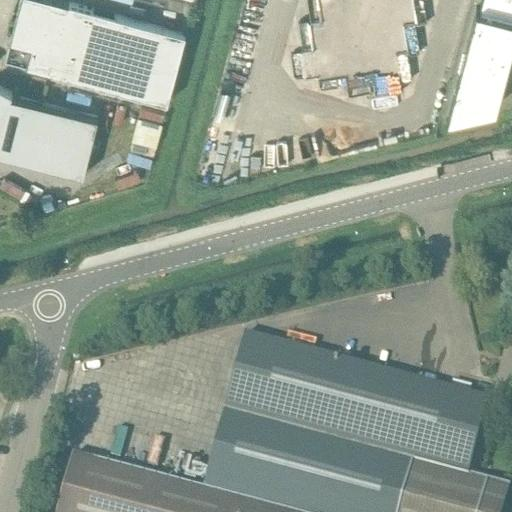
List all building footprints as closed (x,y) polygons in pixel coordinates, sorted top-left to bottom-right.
[(20,0),(5,60),(166,102),(183,32),(156,25),(93,8),(60,0),(20,0)] [(458,72),(446,118),(496,106),(502,84),(508,62),(511,46),(511,0),(479,0),(478,8),(475,7),(469,29),(464,51),(458,72)] [(0,154),(83,175),(97,117),(10,96),(12,93),(0,86),(0,154)] [(138,116),(132,140),(155,146),(161,122),(138,116)] [(493,402),(245,335),(203,491),(73,456),(57,511),(503,511),(510,488),(473,477),(488,418),(493,402)] [(498,380),(493,402),(488,418),(495,420),(498,409),(511,412),(511,344),(502,382),(498,380)]
